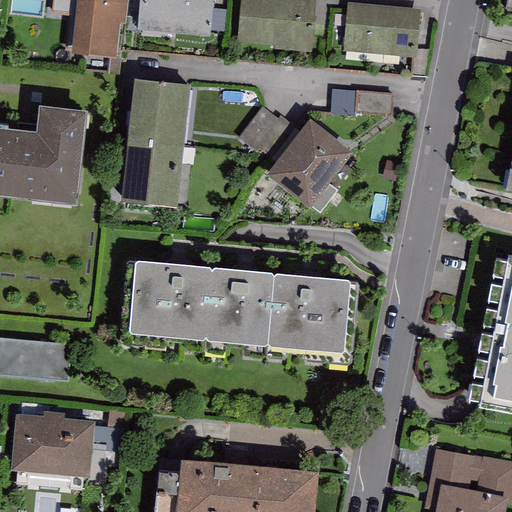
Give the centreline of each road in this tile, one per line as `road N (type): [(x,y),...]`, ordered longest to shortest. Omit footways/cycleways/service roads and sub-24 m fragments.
road 1 (residential): [(361,511),(443,88)]
road 2 (residential): [(127,67),(443,88)]
road 3 (unknown): [(413,243),(244,228),(218,251)]
